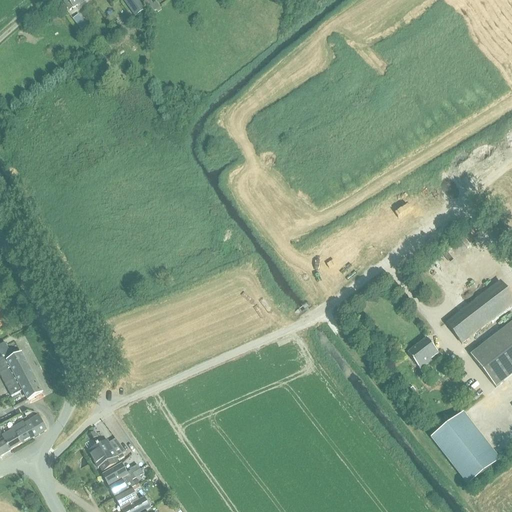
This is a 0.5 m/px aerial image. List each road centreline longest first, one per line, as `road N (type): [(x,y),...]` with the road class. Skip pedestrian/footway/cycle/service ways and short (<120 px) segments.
road 1 (unclassified): [(32,467),(102,412),(289,330),(334,301)]
road 2 (tertiary): [(25,455),(59,426),(72,379),(0,242)]
